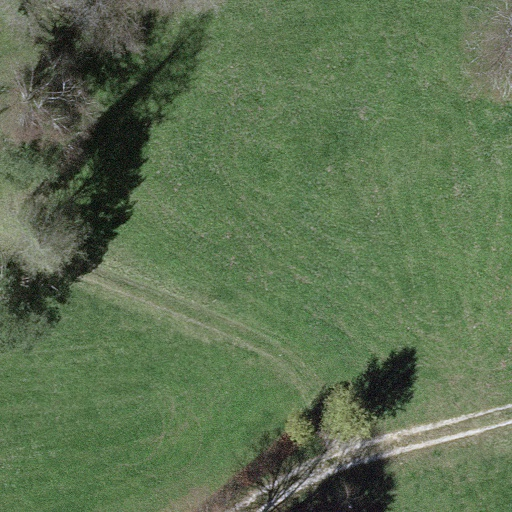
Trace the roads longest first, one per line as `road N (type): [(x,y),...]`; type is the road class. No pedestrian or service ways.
road 1 (track): [(326,472),(320,404),(287,368),(215,327),(0,248)]
road 2 (track): [(245,511),(267,493),(383,450),(511,415)]
